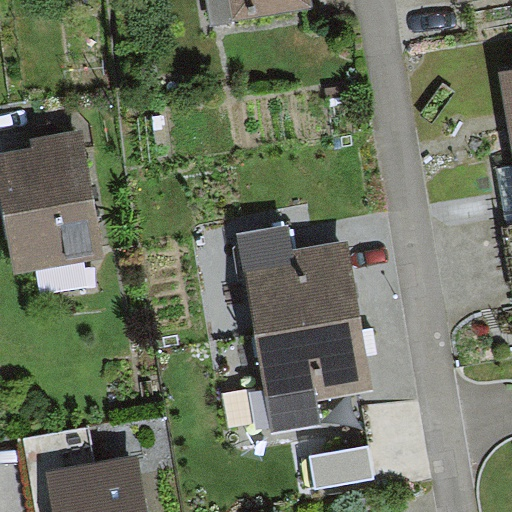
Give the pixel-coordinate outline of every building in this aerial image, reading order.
[(300,0),(213,0),(216,13),(300,0)] [(511,58),(501,61),(511,125),(511,58)] [(33,135),(0,139),(0,177),(14,265),(106,251),(86,119),(32,128),(33,135)] [(289,215),(239,223),(254,317),(362,300),(351,231),(293,240),(289,215)] [(362,300),(254,317),(270,423),(322,415),(318,390),(374,381),(362,300)] [(56,511),(49,459),(94,453),(90,421),(20,431),(31,511),(56,511)] [(150,511),(141,446),(94,453),(49,459),(56,511),(150,511)]
